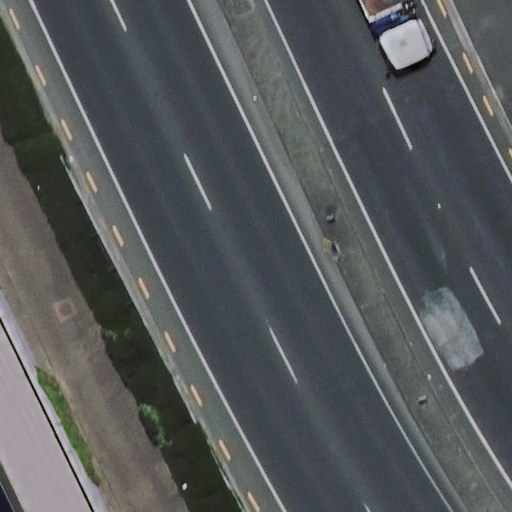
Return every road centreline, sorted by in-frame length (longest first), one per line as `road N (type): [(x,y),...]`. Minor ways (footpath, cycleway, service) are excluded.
road 1 (trunk): [(365,511),(256,308),(112,0)]
road 2 (trunk): [(346,0),(511,342)]
